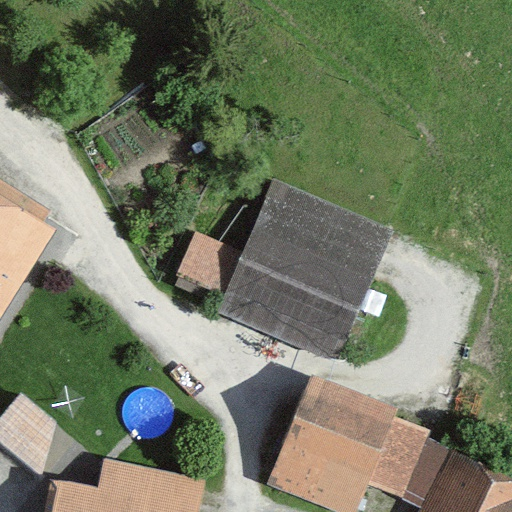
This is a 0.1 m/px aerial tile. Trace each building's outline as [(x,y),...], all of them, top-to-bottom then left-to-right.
[(0,287),(45,213),(0,184),(0,287)] [(275,184),(231,286),(343,334),(387,234),(275,184)] [(235,250),(189,231),(174,268),(220,287),(235,250)] [(0,422),(0,438),(34,467),(67,427),(25,392),(0,422)] [(397,493),(419,439),(324,402),(306,446),(290,440),(275,478),(351,508),(363,479),(397,493)] [(511,511),(511,485),(457,457),(429,511),(511,511)] [(187,511),(193,478),(111,463),(100,472),(94,508),(65,503),(63,511),(187,511)]
